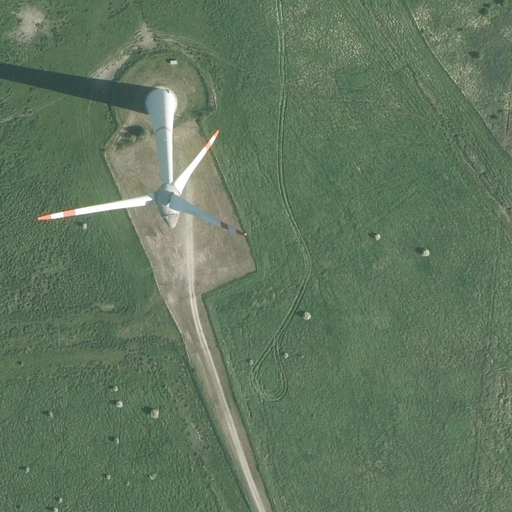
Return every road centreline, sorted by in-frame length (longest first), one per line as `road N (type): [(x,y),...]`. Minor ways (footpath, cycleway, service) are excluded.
road 1 (track): [(143,193),(265,511)]
road 2 (track): [(189,328),(0,350)]
